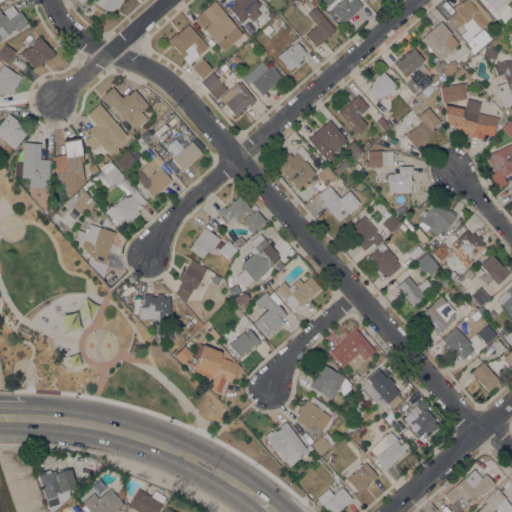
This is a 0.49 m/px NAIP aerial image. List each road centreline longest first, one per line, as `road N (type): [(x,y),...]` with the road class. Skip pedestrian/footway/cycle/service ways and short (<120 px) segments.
road 1 (residential): [(511,452),(464,417),(177,89),(107,53)]
road 2 (residential): [(417,0),(236,157),(167,222),(149,252)]
road 3 (primary): [(16,415),(168,446),(259,499)]
road 4 (tertiary): [(511,399),(386,511)]
road 5 (residential): [(167,0),(54,100)]
road 6 (residential): [(355,295),(289,358),(272,387)]
